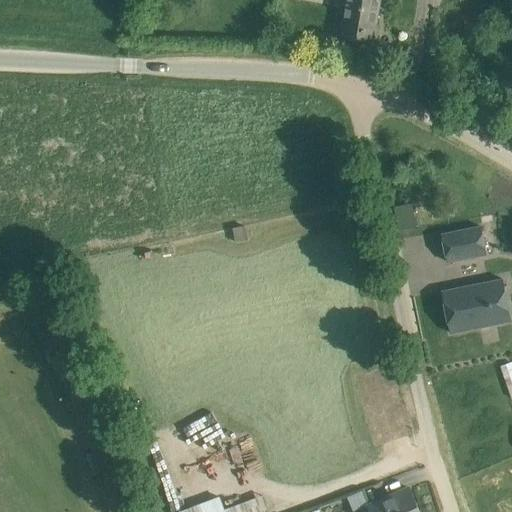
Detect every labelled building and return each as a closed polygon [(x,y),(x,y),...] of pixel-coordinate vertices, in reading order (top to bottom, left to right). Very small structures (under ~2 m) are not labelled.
[(346,0),(342,35),(375,41),(380,0),(346,0)] [(434,213),(455,214),(456,204),(435,203),(434,213)] [(443,234),(449,262),(488,254),(482,226),(443,234)] [(511,321),(511,315),(505,279),(444,292),(452,333),(511,321)] [(511,362),(502,367),(511,396),(511,362)] [(420,511),(410,487),(369,504),(372,511),(420,511)] [(353,508),(370,503),(365,489),(349,494),(353,508)] [(226,507),(222,495),(177,511),(270,511),(264,494),(226,507)]
